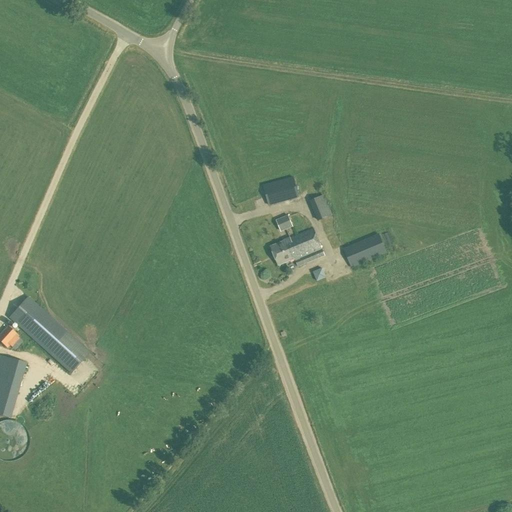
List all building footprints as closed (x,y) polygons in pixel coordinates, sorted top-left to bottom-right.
[(268,206),(294,199),(299,198),(293,176),(262,185),(268,206)] [(320,186),(308,191),(312,200),(309,201),(318,222),(332,216),(320,186)] [(278,231),(290,226),(287,217),(275,221),(278,231)] [(274,258),(318,240),(314,229),(270,247),(274,258)] [(390,245),(395,244),(392,233),(387,234),(390,245)] [(351,269),(387,254),(379,234),(343,249),(351,269)] [(318,240),(274,258),(277,265),(298,257),(301,264),(324,255),(318,240)] [(348,277),(353,297),(364,294),(359,274),(348,277)] [(332,302),(339,299),(336,291),(329,294),(332,302)] [(69,373),(88,352),(28,297),(9,318),(69,373)] [(0,342),(7,349),(19,336),(7,326),(0,334),(0,342)]
